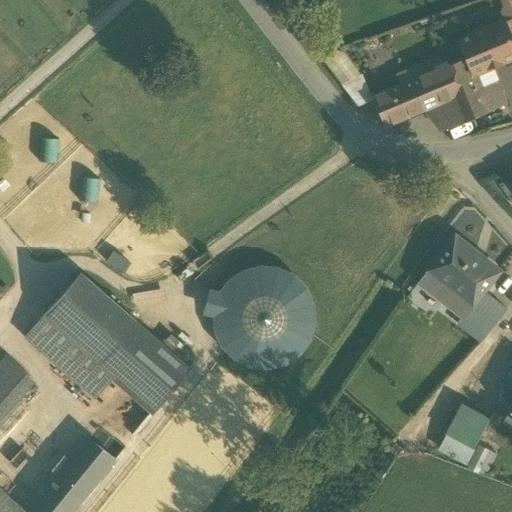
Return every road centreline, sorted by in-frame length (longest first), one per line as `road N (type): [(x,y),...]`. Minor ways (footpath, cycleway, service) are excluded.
road 1 (track): [(366,137),(151,299)]
road 2 (residential): [(447,164),(366,137),(246,0)]
